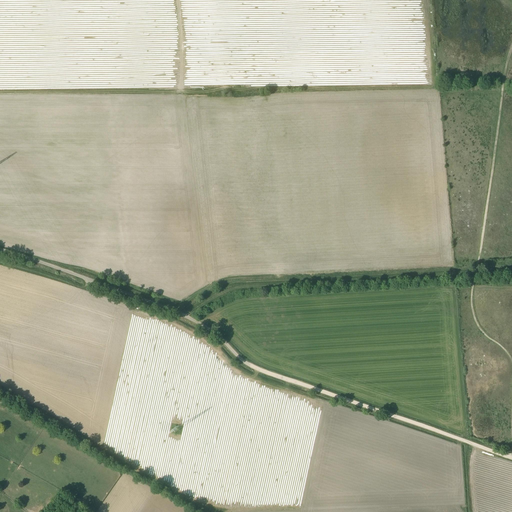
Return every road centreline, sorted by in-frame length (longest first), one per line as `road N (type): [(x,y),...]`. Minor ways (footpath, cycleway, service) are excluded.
road 1 (track): [(186,316),(230,287),(475,272)]
road 2 (unclassified): [(252,367),(186,316),(0,248)]
road 3 (track): [(510,456),(252,367)]
road 4 (track): [(0,387),(213,511)]
road 5 (track): [(210,91),(0,91)]
